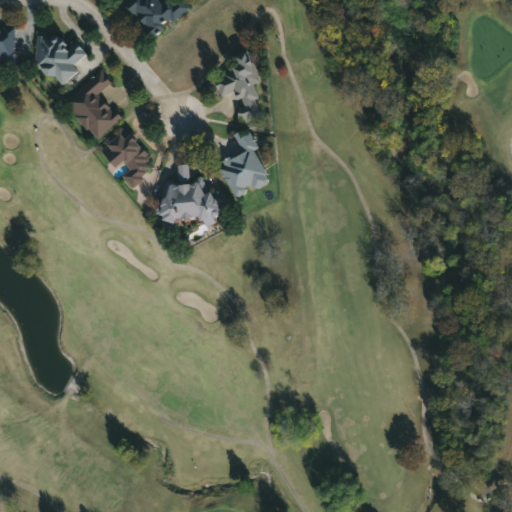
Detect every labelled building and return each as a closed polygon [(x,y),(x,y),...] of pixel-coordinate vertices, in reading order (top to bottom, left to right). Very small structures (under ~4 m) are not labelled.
[(185,0),(191,8),(152,37),(127,4),(132,0),(164,0),(167,3),(170,0),(185,0)] [(16,63),(0,63),(0,26),(16,26),(16,63)] [(36,74),(38,37),(82,40),(79,77),(36,74)] [(258,82),(253,83),(261,115),(242,120),(234,91),(221,95),(216,77),(234,73),(230,57),(250,52),(258,82)] [(112,83),(101,90),(122,121),(96,139),(66,96),(103,70),(112,83)] [(254,149),(270,180),(236,197),(218,162),(242,150),(234,133),(247,127),(257,147),(254,149)] [(101,150),(126,128),(152,157),(146,163),(152,170),(133,187),(123,175),(130,169),(124,162),(116,168),(101,150)] [(177,167),(187,163),(193,181),(200,179),(204,192),(212,189),(218,208),(171,224),(159,189),(182,181),(177,167)]
